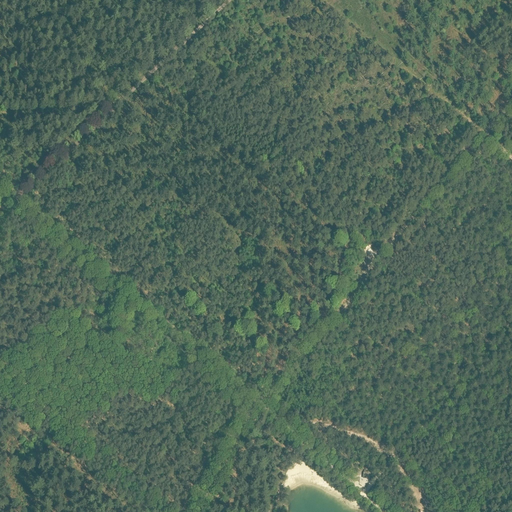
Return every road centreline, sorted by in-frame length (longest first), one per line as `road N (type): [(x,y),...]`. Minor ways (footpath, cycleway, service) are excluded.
road 1 (track): [(256,401),(487,132)]
road 2 (track): [(0,181),(256,401)]
road 3 (track): [(229,0),(109,112),(0,115)]
road 4 (track): [(427,511),(387,452),(318,424),(278,418),(256,401)]
road 5 (track): [(256,401),(199,511)]
